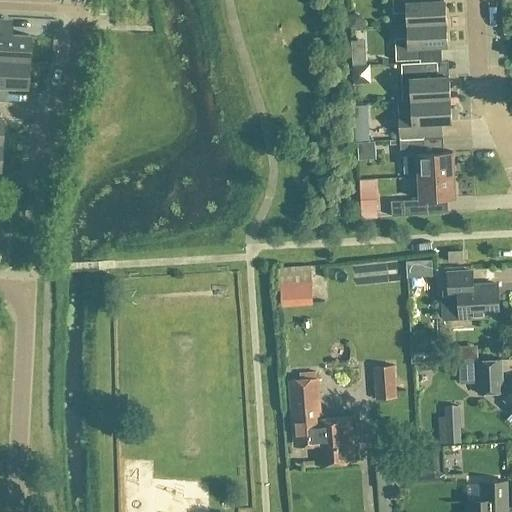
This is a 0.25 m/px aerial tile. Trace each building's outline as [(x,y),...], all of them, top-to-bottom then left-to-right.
[(408,26),(446,24),(445,1),(417,2),(416,0),(392,0),(394,14),(407,13),(408,26)] [(0,60),(28,62),(29,36),(10,35),(11,22),(0,21),(0,60)] [(446,24),(408,26),(408,38),(395,39),(396,62),(420,60),(420,48),(447,47),(446,24)] [(0,86),(26,88),(28,62),(0,60),(0,86)] [(434,75),(434,62),(401,64),(403,101),(398,101),(398,102),(450,100),(449,76),(437,77),(434,75)] [(451,123),(450,100),(398,102),(399,115),(400,140),(424,139),(442,138),(442,123),(451,123)] [(358,106),(359,138),(374,138),(373,106),(358,106)] [(419,177),(454,175),(453,152),(425,154),(424,139),(400,140),(401,156),(407,155),(409,178),(419,177)] [(391,201),(392,217),(428,215),(427,200),(455,198),(454,175),(419,177),(420,200),(391,201)] [(462,251),(448,252),(449,262),(463,261),(462,251)] [(472,272),(448,273),(449,298),(458,298),(460,319),(499,317),(498,285),(473,286),(472,272)] [(280,284),(281,308),(313,306),(311,282),(280,284)] [(511,388),(502,385),(501,361),(477,362),(478,363),(460,364),(461,383),(478,383),(479,394),(503,393),(507,397),(504,400),(511,407),(511,388)] [(397,399),(395,366),(374,367),(376,400),(397,399)] [(294,447),(314,446),(316,466),(355,463),(351,417),(321,420),(318,379),(316,379),(316,372),(299,373),(300,380),(289,381),(294,447)] [(447,443),(461,442),(460,425),(447,425),(447,443)] [(484,501),(468,501),(467,511),(507,511),(507,482),(483,483),(484,501)]
